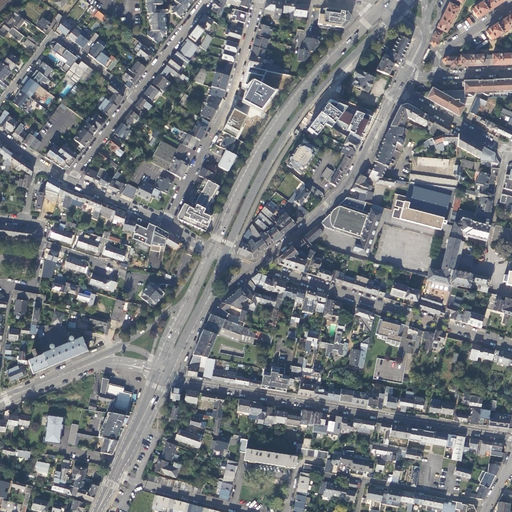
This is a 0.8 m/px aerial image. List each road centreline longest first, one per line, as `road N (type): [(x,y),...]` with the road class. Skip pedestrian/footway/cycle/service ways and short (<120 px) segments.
road 1 (tertiary): [(166,377),(511,438)]
road 2 (primary): [(224,255),(271,157),(395,12)]
road 3 (primary): [(380,9),(269,137),(213,250)]
road 4 (residential): [(257,263),(511,345)]
road 5 (residential): [(164,223),(227,103),(258,0)]
road 6 (residential): [(257,263),(345,187),(394,91)]
road 7 (residential): [(0,102),(51,32),(134,96)]
road 8 (residential): [(508,149),(394,91)]
road 9 (residential): [(488,504),(364,480)]
road 10 (residential): [(284,511),(292,475),(244,469),(233,507)]
road 11 (residential): [(233,507),(114,473)]
road 12 (residential): [(206,0),(134,96)]
